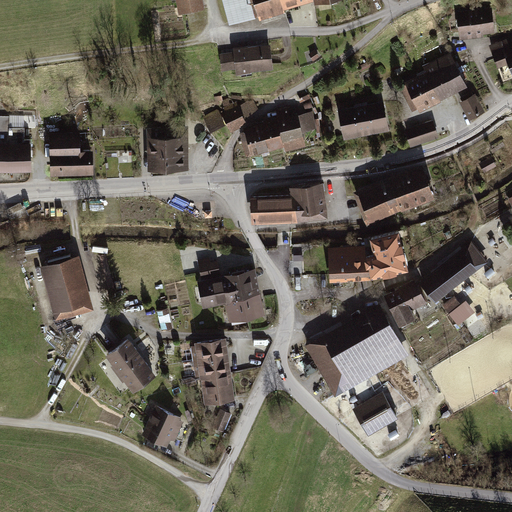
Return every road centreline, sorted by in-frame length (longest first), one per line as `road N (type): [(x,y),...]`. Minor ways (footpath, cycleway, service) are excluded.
road 1 (tertiary): [(511,104),(487,125),(425,153),(225,179)]
road 2 (unclassified): [(511,497),(409,485),(371,463),(271,365)]
road 3 (residential): [(389,12),(357,47),(248,121),(228,153),(225,179)]
road 4 (tertiary): [(225,179),(0,191)]
road 5 (unclassified): [(271,365),(286,324),(285,296),(225,179)]
road 6 (residential): [(389,12),(333,33),(195,44)]
road 7 (track): [(0,65),(195,44)]
road 8 (track): [(38,424),(111,436),(212,495)]
road 9 (unclassified): [(271,365),(205,511)]
road 10 (track): [(38,424),(98,305)]
